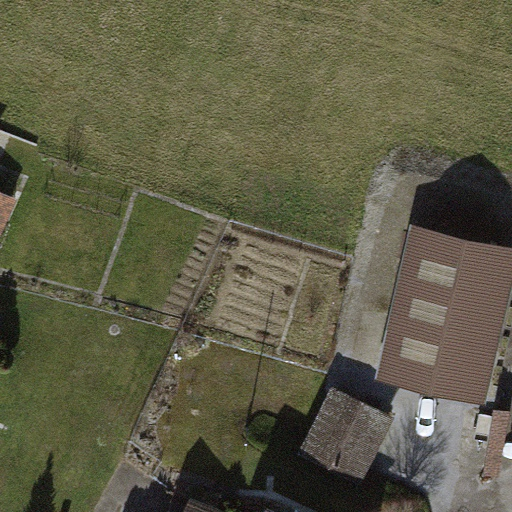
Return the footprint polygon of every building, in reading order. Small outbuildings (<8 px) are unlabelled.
[(0,239),(20,195),(0,186),(0,239)] [(511,298),(511,243),(414,220),(377,376),(488,402),(511,298)] [(396,414),(333,383),(299,453),(361,484),(396,414)] [(511,415),(511,408),(496,406),(485,471),(502,474),(511,415)] [(263,511),(236,511),(192,491),(181,511),(296,511),(270,499),(263,511)]
